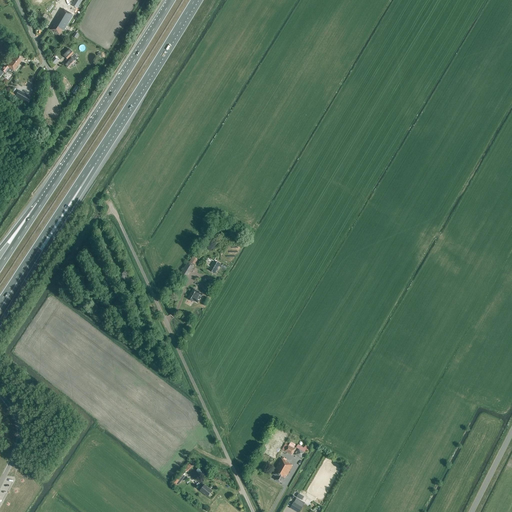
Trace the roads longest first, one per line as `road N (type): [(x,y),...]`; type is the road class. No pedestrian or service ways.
road 1 (unclassified): [(251,511),(108,194)]
road 2 (motorway): [(171,0),(48,192)]
road 3 (motorway): [(0,322),(98,153)]
road 4 (motorway): [(98,153),(194,0)]
road 5 (motorway): [(0,302),(98,153)]
